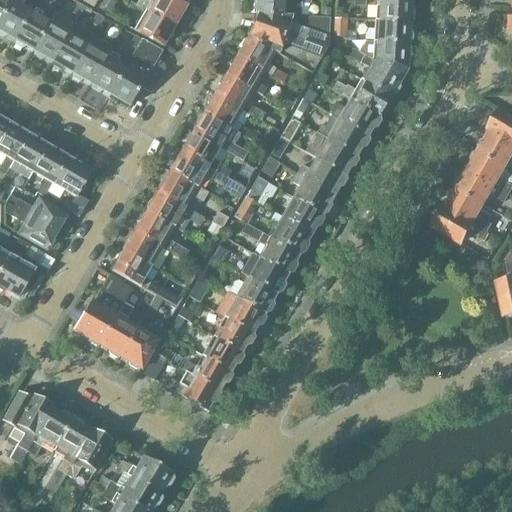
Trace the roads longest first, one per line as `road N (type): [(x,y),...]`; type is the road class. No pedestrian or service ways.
road 1 (residential): [(239,472),(466,64)]
road 2 (residential): [(239,472),(373,405),(511,363)]
road 3 (residential): [(239,472),(31,347)]
road 4 (residential): [(31,347),(137,157)]
road 5 (residential): [(137,157),(217,21),(218,0)]
road 6 (residential): [(137,157),(0,78)]
